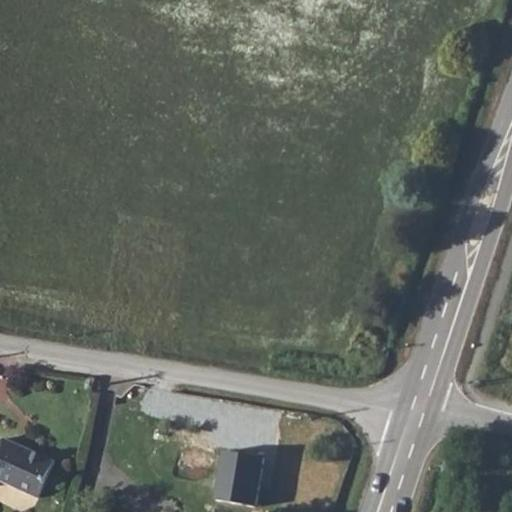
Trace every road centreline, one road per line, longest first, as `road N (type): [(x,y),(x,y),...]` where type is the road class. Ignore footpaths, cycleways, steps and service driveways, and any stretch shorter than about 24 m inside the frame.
road 1 (unclassified): [(418,408),(0,339)]
road 2 (secondary): [(418,408),(511,128)]
